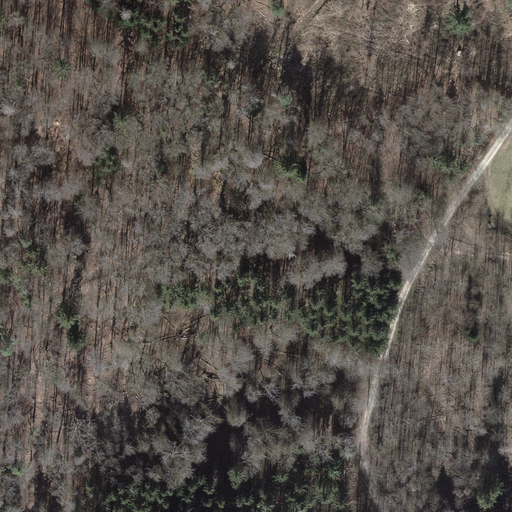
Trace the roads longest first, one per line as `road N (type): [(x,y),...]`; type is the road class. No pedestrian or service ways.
road 1 (track): [(511,121),(411,275),(379,370),(364,422),(364,460),(386,511)]
road 2 (track): [(143,0),(97,126),(33,218),(5,242),(15,327)]
road 3 (track): [(15,327),(25,511)]
